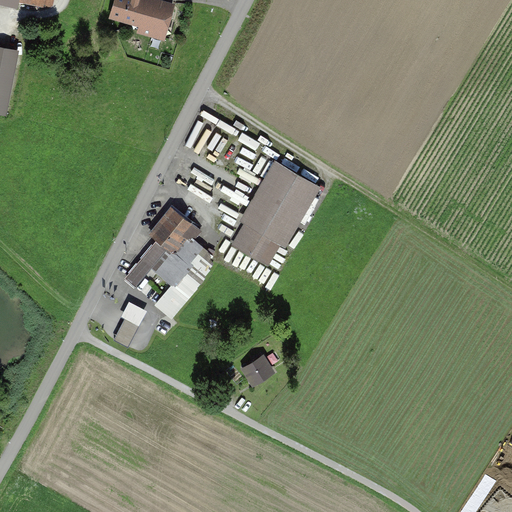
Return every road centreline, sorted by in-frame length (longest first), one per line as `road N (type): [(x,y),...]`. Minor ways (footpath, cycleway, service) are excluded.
road 1 (unclassified): [(0,473),(246,0)]
road 2 (track): [(417,511),(75,331)]
road 3 (track): [(201,86),(511,285)]
